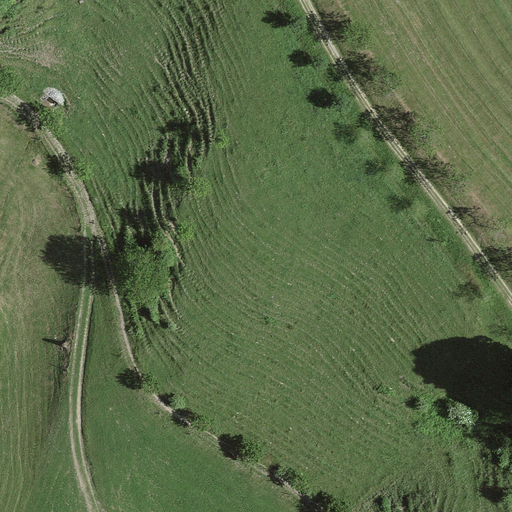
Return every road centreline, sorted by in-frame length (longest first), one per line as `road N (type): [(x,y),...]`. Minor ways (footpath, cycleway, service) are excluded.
road 1 (track): [(326,511),(140,379),(81,190),(45,129),(0,92)]
road 2 (track): [(511,300),(397,147),(308,0)]
